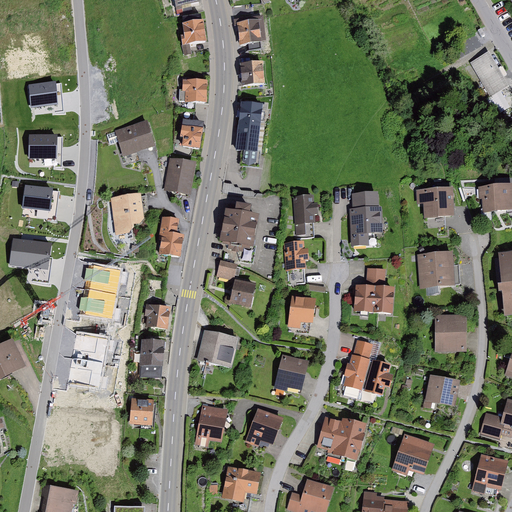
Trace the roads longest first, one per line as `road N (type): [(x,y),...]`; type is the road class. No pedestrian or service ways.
road 1 (residential): [(23,511),(82,192),(77,0)]
road 2 (secondary): [(216,0),(222,102),(175,389),(168,511)]
road 3 (residential): [(269,511),(282,462),(332,355),(333,229)]
road 4 (residential): [(424,511),(459,439),(481,359),(474,235)]
